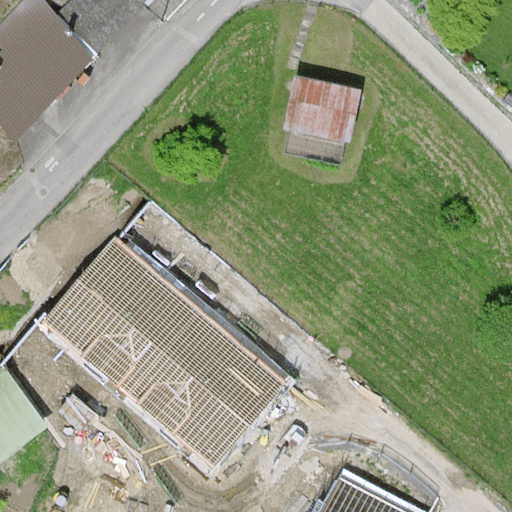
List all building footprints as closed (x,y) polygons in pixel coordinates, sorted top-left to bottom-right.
[(0,54),(0,122),(16,142),(94,60),(46,0),(25,0),(0,26),(0,46),(3,51),(0,54)] [(73,0),(64,10),(101,45),(142,1),(163,21),(182,0),(73,0)] [(360,88),(296,77),(283,130),(348,143),(360,88)] [(292,381),(116,230),(34,324),(210,475),(292,381)] [(0,465),(48,427),(4,365),(0,367),(0,465)] [(412,511),(340,478),(323,511),(412,511)]
